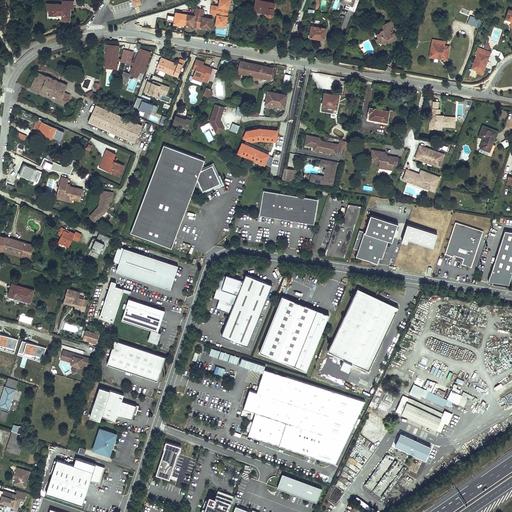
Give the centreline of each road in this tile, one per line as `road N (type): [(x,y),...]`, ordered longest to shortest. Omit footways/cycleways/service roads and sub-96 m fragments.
road 1 (residential): [(485,95),(105,33),(43,49),(22,64),(9,90),(0,156)]
road 2 (residential): [(511,295),(245,251),(220,255),(206,272),(127,511)]
road 3 (unknown): [(189,324),(249,352),(278,278),(272,255)]
road 4 (unknown): [(130,146),(8,97)]
road 5 (unknown): [(447,445),(387,503),(356,485)]
